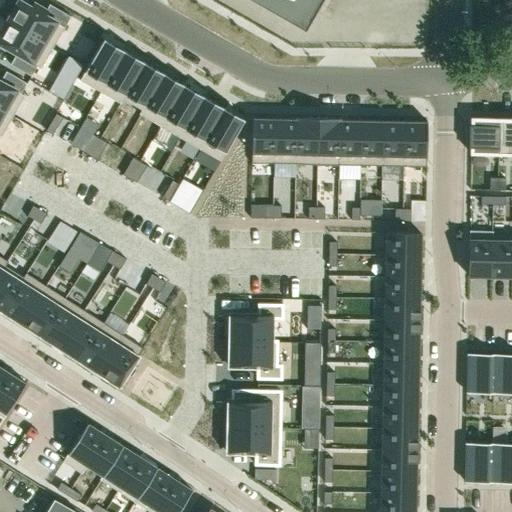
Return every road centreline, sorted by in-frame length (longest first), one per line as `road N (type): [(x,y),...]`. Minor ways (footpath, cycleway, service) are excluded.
road 1 (residential): [(446,79),(269,71),(128,0)]
road 2 (residential): [(0,340),(259,511)]
road 3 (residential): [(447,311),(446,79)]
road 4 (residential): [(443,511),(447,311)]
